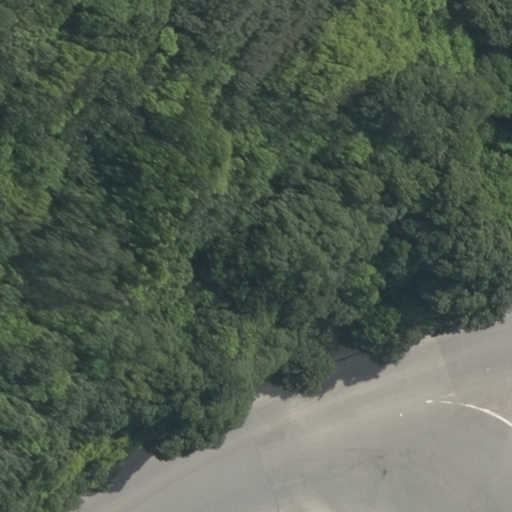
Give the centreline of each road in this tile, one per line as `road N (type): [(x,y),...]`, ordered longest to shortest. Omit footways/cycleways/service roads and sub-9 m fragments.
road 1 (unclassified): [(346,410),(220,462),(143,511)]
road 2 (trunk): [(511,484),(489,454),(403,414),(346,410)]
road 3 (trunk): [(346,410),(511,364)]
